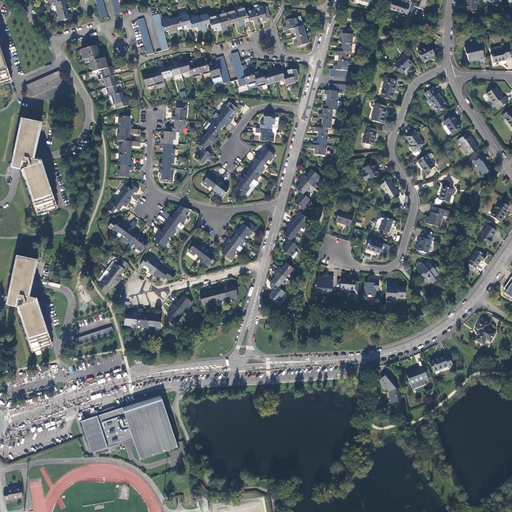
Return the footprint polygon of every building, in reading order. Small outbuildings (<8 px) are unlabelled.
[(70,3),(68,0),(65,0),(64,0),(54,3),(57,12),(67,10),(66,4),(70,3)] [(108,17),(103,0),(96,0),(102,19),(108,17)] [(111,0),(116,15),(123,13),(119,0),(111,0)] [(416,8),(417,5),(417,3),(413,2),(412,3),(411,3),(412,1),(407,0),(403,0),(403,3),(398,1),(397,3),(392,1),(389,10),(407,16),(407,15),(408,16),(408,17),(407,17),(405,24),(406,25),(405,28),(410,27),(416,8)] [(420,8),(426,10),(429,0),(422,0),(421,6),(420,8)] [(476,10),(476,0),(465,0),(466,10),(476,10)] [(262,8),(254,10),(257,19),(262,18),(263,22),(267,21),(266,19),(265,16),(269,14),(267,8),(263,9),(263,7),(262,8)] [(243,20),(248,19),(246,12),(245,8),(236,11),(240,26),(244,25),(243,20)] [(68,14),(67,10),(57,12),(59,21),(74,17),(73,13),(68,14)] [(254,24),(258,23),(257,19),(254,10),(246,12),(248,19),(249,21),(253,20),(254,24)] [(236,27),(240,26),(236,11),(226,13),(229,24),(234,23),(236,27)] [(224,26),(229,24),(226,13),(217,16),(221,31),(224,30),(225,30),(224,26)] [(152,16),(162,51),(168,50),(167,46),(163,32),(161,22),(160,19),(158,14),(152,16)] [(205,24),(210,23),(208,18),(207,14),(198,17),(202,31),(206,29),(205,24)] [(188,29),(192,28),(189,19),(188,15),(179,17),(181,26),(186,25),(188,29)] [(218,32),(221,31),(217,16),(208,18),(210,23),(211,29),(216,28),(218,32)] [(283,27),(283,31),(285,31),(303,26),(301,16),(285,21),(287,26),(283,27)] [(176,28),(181,26),(179,17),(169,20),(173,33),(177,32),(176,28)] [(198,32),(202,31),(198,17),(189,19),(192,28),(197,27),(198,32)] [(154,54),(143,18),(137,20),(144,47),(146,51),(147,56),(154,54)] [(170,34),(173,33),(169,20),(161,22),(163,32),(168,30),(170,34)] [(295,33),(296,38),(306,35),(303,26),(285,31),(287,35),(295,33)] [(343,38),(342,43),(352,44),(353,35),(351,35),(351,31),(348,30),(344,30),(344,31),(340,30),(340,33),(339,33),(338,37),(343,38)] [(308,44),(306,35),(296,38),(298,43),(294,44),(294,48),(308,44)] [(351,53),(352,44),(342,43),(342,47),(338,47),(337,51),(348,53),(351,53)] [(485,62),(481,43),(476,44),(473,44),(473,48),(471,48),(465,49),(466,55),(467,55),(469,61),(473,60),(475,61),(479,60),(480,63),(485,62)] [(82,50),(84,60),(85,63),(90,62),(93,72),(100,70),(108,68),(104,54),(99,56),(96,46),(82,50)] [(430,46),(418,52),(422,62),(435,56),(430,46)] [(510,58),(507,47),(503,48),(503,49),(499,50),(498,47),(490,49),(493,64),(501,62),(506,61),(506,60),(510,58)] [(0,85),(11,82),(0,49),(0,85)] [(338,56),(338,60),(347,61),(348,53),(337,51),(334,51),(333,56),(334,56),(338,56)] [(231,55),(238,81),(239,80),(245,79),(242,70),(241,66),(240,61),(238,53),(231,55)] [(405,57),(395,67),(402,74),(412,64),(405,57)] [(223,58),(216,59),(217,63),(222,82),(223,85),(230,83),(223,58)] [(191,78),(201,75),(197,61),(196,59),(192,60),(193,62),(192,63),(191,62),(187,63),(190,71),(191,78)] [(180,74),(190,71),(187,63),(182,65),(181,60),(177,61),(180,74)] [(201,60),(197,61),(201,75),(209,73),(209,70),(207,63),(202,64),(201,60)] [(333,65),(332,69),(346,71),(347,61),(338,60),(337,65),(333,65)] [(171,77),(180,74),(177,61),(173,63),(174,67),(169,68),(171,77)] [(213,84),(222,82),(217,63),(213,64),(214,68),(209,70),(209,73),(213,84)] [(100,70),(102,79),(113,76),(115,76),(113,71),(117,70),(116,66),(108,68),(100,70)] [(162,79),(171,77),(169,68),(164,69),(163,66),(159,67),(159,68),(162,79)] [(157,74),(151,75),(154,86),(160,84),(163,83),(162,79),(159,68),(156,69),(155,69),(157,74)] [(275,82),(284,80),(283,76),(281,71),(277,72),(276,68),(271,69),(275,82)] [(246,85),(255,83),(254,76),(253,73),(253,72),(248,74),(247,69),(242,70),(245,79),(239,80),(241,86),(246,85)] [(269,74),(263,76),(266,85),(275,82),(271,69),(268,70),(269,74)] [(288,75),(283,76),(284,80),(285,85),(295,83),(291,69),(287,70),(288,75)] [(328,76),(348,78),(349,71),(346,71),(332,69),(329,69),(328,76)] [(262,70),(257,71),(258,72),(253,73),(254,76),(255,83),(257,87),(262,86),(263,89),(266,88),(266,85),(263,76),(262,70)] [(60,71),(26,86),(31,98),(65,83),(60,71)] [(146,88),(154,86),(151,75),(147,76),(145,72),(141,73),(146,88)] [(114,81),(113,76),(102,79),(105,88),(120,84),(119,81),(114,81)] [(396,82),(384,78),(383,82),(384,83),(380,98),(391,101),(396,86),(395,86),(396,82)] [(345,85),(328,83),(327,90),(338,91),(344,92),(345,85)] [(123,92),(121,84),(120,84),(105,88),(107,96),(107,97),(110,96),(122,93),(123,92)] [(496,88),(486,95),(494,105),(495,105),(498,109),(508,102),(505,98),(503,99),(496,88)] [(445,107),(436,94),(435,95),(431,89),(423,95),(427,101),(426,101),(435,114),(445,107)] [(327,95),(326,100),(337,101),(338,91),(327,90),(323,90),(322,94),(327,95)] [(123,98),(122,93),(110,96),(113,105),(114,105),(115,109),(126,106),(125,102),(128,101),(127,97),(123,98)] [(321,104),(321,109),(323,109),(333,110),(336,110),(336,106),(337,101),(326,100),(326,105),(321,104)] [(172,115),(171,120),(174,120),(183,121),(184,116),(185,116),(186,104),(178,104),(178,109),(175,108),(174,116),(172,115)] [(222,112),(219,116),(228,123),(231,119),(229,117),(234,111),(225,104),(220,110),(222,112)] [(386,107),(375,104),(374,108),(375,108),(372,121),(382,124),(386,111),(385,111),(386,107)] [(318,114),(318,118),(322,119),(332,120),(333,110),(323,109),(322,114),(318,114)] [(511,112),(510,110),(501,116),(504,120),(506,120),(511,128),(511,112)] [(225,126),(228,123),(219,116),(216,119),(215,118),(214,119),(210,124),(219,131),(223,125),(225,126)] [(260,124),(260,128),(272,130),(272,125),(274,125),(275,117),(263,116),(263,124),(260,124)] [(461,128),(453,116),(444,122),(446,125),(452,133),(452,134),(461,128)] [(119,124),(119,129),(131,130),(131,124),(129,124),(130,117),(119,117),(118,124),(119,124)] [(317,124),(317,128),(328,129),(331,129),(332,120),(322,119),(322,124),(317,124)] [(165,127),(165,132),(175,133),(178,133),(183,133),(183,128),(185,128),(185,121),(183,121),(174,120),(173,127),(165,127)] [(41,125),(23,121),(13,168),(17,169),(22,170),(24,169),(39,215),(56,210),(41,162),(34,160),(41,125)] [(215,137),(219,131),(210,124),(206,130),(207,131),(204,135),(214,142),(216,138),(215,137)] [(449,135),(452,133),(446,125),(443,128),(449,135)] [(318,132),(318,137),(327,138),(328,129),(317,128),(314,127),(314,132),(318,132)] [(272,134),(272,130),(260,128),(256,128),(256,133),(262,133),(261,140),(273,142),(273,136),(273,134),(272,134)] [(376,130),(367,128),(363,144),(373,147),(376,135),(375,134),(376,130)] [(139,135),(139,130),(138,130),(131,130),(119,129),(119,133),(117,133),(117,141),(121,141),(128,142),(129,134),(139,135)] [(174,140),(175,133),(165,132),(164,132),(163,139),(161,139),(160,144),(173,145),(173,140),(174,140)] [(423,146),(414,132),(406,137),(412,146),(410,147),(413,152),(419,148),(423,146)] [(478,149),(470,137),(470,138),(467,134),(457,141),(459,144),(461,143),(463,147),(469,155),(478,149)] [(200,137),(196,143),(203,149),(205,150),(209,144),(211,146),(214,142),(204,135),(201,138),(200,137)] [(313,141),(313,145),(326,147),(327,138),(318,137),(317,142),(313,141)] [(139,147),(139,142),(128,142),(121,141),(121,146),(119,146),(119,153),(130,154),(131,147),(139,147)] [(172,149),(173,145),(160,144),(160,148),(163,149),(162,156),(173,157),(174,149),(172,149)] [(325,156),(326,147),(313,145),(311,145),(310,150),(315,150),(314,155),(325,156)] [(466,157),(469,155),(463,147),(460,149),(466,157)] [(209,160),(212,156),(205,150),(203,149),(200,153),(199,152),(195,157),(203,164),(208,159),(209,160)] [(258,153),(255,157),(265,164),(268,161),(269,162),(274,156),(264,149),(260,155),(258,153)] [(130,158),(130,154),(119,153),(118,160),(120,160),(120,165),(132,166),(132,161),(130,161),(130,158)] [(476,165),(483,175),(488,171),(490,169),(485,161),(486,161),(483,157),(482,158),(479,154),(471,159),(474,163),(473,164),(475,166),(476,165)] [(426,155),(417,162),(425,173),(435,167),(430,160),(427,157),(426,155)] [(173,164),(173,157),(162,156),(162,163),(159,163),(159,168),(171,169),(171,164),(173,164)] [(262,168),(265,164),(255,157),(252,160),(254,162),(250,168),(259,175),(263,169),(262,168)] [(379,175),(372,164),(364,169),(366,173),(362,175),(366,181),(370,179),(371,180),(379,175)] [(131,171),(132,166),(120,165),(119,170),(118,170),(117,177),(128,178),(129,171),(131,171)] [(171,173),(171,169),(159,168),(158,173),(161,173),(160,180),(172,181),(172,173),(171,173)] [(255,181),(259,175),(250,168),(245,174),(243,172),(241,176),(251,183),(254,180),(255,181)] [(304,174),(302,177),(311,185),(314,182),(315,183),(320,177),(311,170),(306,176),(304,174)] [(209,187),(213,190),(220,180),(216,177),(215,179),(209,175),(202,184),(208,188),(209,187)] [(248,187),(251,183),(241,176),(238,180),(239,181),(235,187),(238,189),(236,192),(242,197),(245,194),(249,188),(248,187)] [(301,182),(296,189),(300,192),(305,196),(309,189),(308,188),(311,185),(302,177),(299,181),(301,182)] [(321,178),(320,177),(315,183),(314,182),(311,185),(314,188),(318,184),(317,182),(321,178)] [(223,183),(220,180),(213,190),(216,192),(215,194),(221,198),(227,189),(222,185),(223,183)] [(398,194),(390,180),(381,186),(389,200),(398,194)] [(255,187),(251,183),(248,187),(249,188),(245,194),(248,196),(255,187)] [(120,192),(118,196),(128,203),(130,199),(129,198),(133,192),(135,194),(138,190),(133,186),(132,187),(131,185),(128,189),(123,185),(119,191),(120,192)] [(306,197),(314,188),(311,185),(308,188),(309,189),(305,196),(306,197)] [(435,203),(435,204),(441,206),(442,201),(449,203),(453,190),(443,187),(440,200),(437,199),(436,200),(435,203)] [(307,203),(310,200),(306,197),(305,196),(300,192),(297,196),(299,197),(295,203),(303,210),(308,204),(307,203)] [(125,207),(128,203),(118,196),(115,200),(113,199),(108,206),(106,204),(104,207),(113,213),(116,209),(119,211),(123,206),(125,207)] [(491,216),(500,223),(507,211),(509,208),(501,202),(499,205),(498,205),(491,216)] [(449,213),(432,209),(430,215),(431,216),(430,220),(427,219),(425,224),(440,228),(443,218),(447,220),(449,213)] [(170,216),(167,220),(177,227),(180,229),(181,230),(184,226),(181,224),(185,218),(176,211),(172,217),(170,216)] [(353,217),(339,212),(336,222),(350,227),(353,217)] [(382,222),(379,231),(389,234),(393,222),(385,219),(386,217),(380,215),(378,221),(382,222)] [(292,221),(289,224),(299,232),(302,229),(303,229),(307,224),(299,217),(294,222),(292,221)] [(174,230),(177,227),(167,220),(165,223),(166,224),(162,230),(170,236),(171,237),(174,233),(175,231),(174,230)] [(118,233),(122,236),(129,226),(126,223),(124,225),(118,221),(116,224),(112,221),(107,227),(117,235),(118,233)] [(124,240),(131,244),(138,235),(131,231),(137,224),(133,221),(129,226),(122,236),(125,239),(124,240)] [(236,229),(233,233),(235,234),(243,240),(246,236),(247,237),(252,231),(250,230),(253,226),(247,221),(244,225),(243,224),(238,230),(236,229)] [(288,229),(283,235),(288,239),(292,242),(297,236),(296,235),(299,232),(289,224),(286,227),(288,229)] [(496,232),(488,226),(479,238),(489,245),(492,241),(491,240),(496,232)] [(167,240),(170,236),(162,230),(160,229),(158,233),(159,234),(155,240),(164,247),(169,240),(167,240)] [(143,236),(139,233),(138,235),(131,244),(129,247),(134,251),(136,248),(140,251),(147,242),(141,238),(143,236)] [(240,247),(245,241),(243,240),(235,234),(230,240),(229,238),(226,242),(236,249),(239,246),(240,247)] [(424,235),(423,234),(421,238),(417,251),(428,254),(432,241),(434,242),(436,238),(432,237),(424,235)] [(294,250),(297,246),(295,245),(292,242),(288,239),(285,242),(287,244),(282,249),(291,256),(296,251),(294,250)] [(383,245),(369,240),(366,250),(375,253),(375,254),(379,255),(383,245)] [(195,254),(199,257),(206,247),(203,245),(201,247),(195,242),(189,251),(194,256),(195,254)] [(233,253),(236,249),(226,242),(223,246),(225,247),(220,253),(230,260),(235,254),(233,253)] [(210,250),(206,247),(199,257),(203,259),(202,261),(208,265),(214,256),(208,252),(210,250)] [(487,257),(477,250),(470,260),(470,261),(468,263),(469,264),(474,268),(475,268),(477,266),(481,260),(483,262),(487,257)] [(148,272),(152,275),(159,265),(155,262),(156,261),(151,257),(150,259),(147,257),(140,265),(143,268),(144,266),(149,270),(148,272)] [(35,262),(17,258),(7,305),(16,307),(18,306),(33,352),(50,347),(35,299),(28,297),(35,262)] [(119,275),(128,264),(125,262),(123,261),(120,259),(116,264),(115,263),(110,269),(112,270),(109,274),(118,281),(121,277),(119,275)] [(112,261),(105,271),(109,274),(112,270),(110,269),(115,263),(112,261)] [(415,268),(426,282),(428,280),(430,282),(432,284),(436,281),(434,278),(438,275),(436,272),(439,271),(435,265),(432,267),(428,262),(424,265),(422,263),(415,268)] [(279,267),(276,271),(286,279),(289,275),(290,276),(295,271),(286,263),(281,269),(279,267)] [(163,268),(159,265),(152,275),(156,278),(157,276),(163,280),(165,278),(168,280),(170,278),(171,279),(175,274),(164,267),(163,268)] [(98,280),(100,282),(105,276),(106,277),(109,274),(105,271),(104,270),(98,280)] [(275,276),(271,281),(273,283),(280,289),(285,283),(283,282),(286,279),(276,271),(273,274),(275,276)] [(100,282),(98,286),(99,288),(104,295),(114,283),(116,284),(118,281),(109,274),(106,277),(105,276),(100,282)] [(332,292),(334,278),(327,277),(327,278),(316,277),(315,287),(316,287),(316,290),(326,290),(326,292),(332,292)] [(356,281),(342,279),(341,290),(355,291),(356,281)] [(371,284),(365,283),(364,297),(376,297),(376,292),(379,292),(380,282),(371,281),(371,284)] [(282,297),(285,293),(280,289),(273,283),(270,287),(274,291),(270,297),(278,304),(283,298),(282,297)] [(393,283),(387,283),(386,300),(398,301),(398,298),(405,299),(406,287),(397,287),(393,286),(393,283)] [(226,285),(222,286),(223,289),(225,298),(229,297),(230,299),(237,297),(234,286),(227,288),(226,285)] [(218,302),(225,300),(225,298),(223,289),(215,291),(215,289),(211,290),(213,301),(218,300),(218,302)] [(209,302),(213,301),(211,290),(206,291),(206,293),(199,295),(202,306),(209,304),(209,302)] [(176,300),(174,303),(183,311),(186,307),(187,308),(192,303),(183,296),(178,301),(176,300)] [(169,315),(167,318),(172,325),(176,320),(177,321),(181,315),(180,314),(183,311),(174,303),(170,307),(172,309),(168,314),(169,315)] [(142,310),(138,310),(137,313),(136,325),(140,326),(140,327),(148,328),(148,326),(149,317),(141,316),(142,310)] [(131,324),(136,325),(137,313),(133,313),(132,315),(125,315),(124,325),(131,326),(131,324)] [(154,315),(149,314),(149,317),(148,326),(152,327),(152,328),(160,329),(161,318),(154,317),(154,315)] [(489,324),(483,320),(477,330),(479,332),(477,336),(478,336),(475,341),(484,346),(487,341),(491,343),(496,334),(487,329),(489,324)] [(75,346),(113,334),(111,328),(73,339),(75,346)] [(430,362),(434,372),(448,367),(449,368),(453,367),(449,355),(444,357),(444,356),(430,362)] [(425,367),(407,374),(411,385),(425,380),(426,383),(430,382),(425,367)] [(387,375),(381,381),(389,391),(390,391),(390,393),(390,394),(392,403),(396,402),(396,403),(400,402),(400,397),(399,391),(398,392),(398,389),(397,388),(397,387),(387,375)] [(133,439),(140,460),(178,448),(161,395),(81,421),(91,453),(107,448),(133,439)] [(22,497),(20,488),(6,490),(7,491),(2,492),(4,501),(22,497)]
